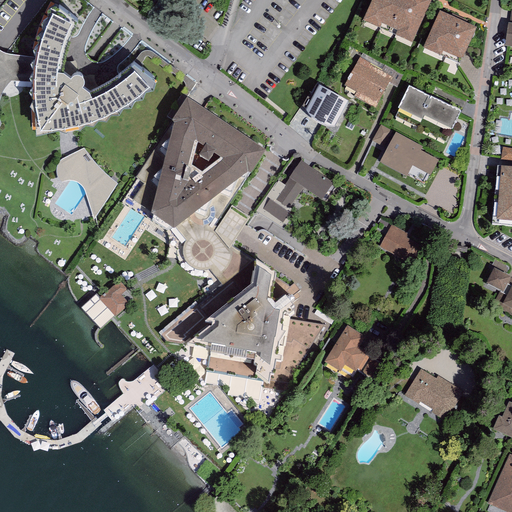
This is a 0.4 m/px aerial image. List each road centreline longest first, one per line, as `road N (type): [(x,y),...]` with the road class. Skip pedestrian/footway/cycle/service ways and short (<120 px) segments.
road 1 (residential): [(105,0),(311,156),(462,241)]
road 2 (residential): [(462,241),(497,0)]
